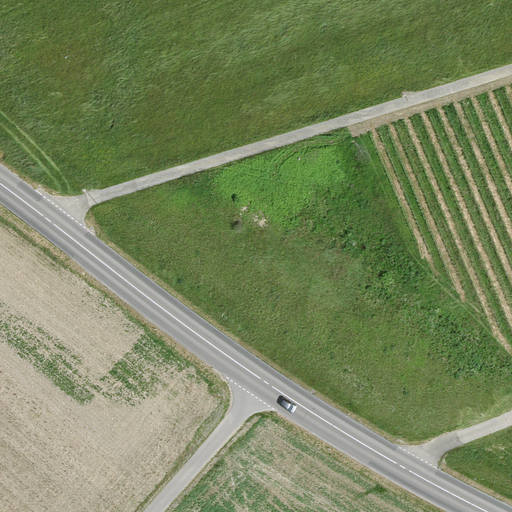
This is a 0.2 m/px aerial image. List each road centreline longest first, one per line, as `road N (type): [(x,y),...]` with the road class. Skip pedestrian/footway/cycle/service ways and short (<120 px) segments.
road 1 (secondary): [(488,511),(268,384),(0,183)]
road 2 (track): [(48,220),(79,201),(511,69)]
road 3 (track): [(157,511),(268,384)]
